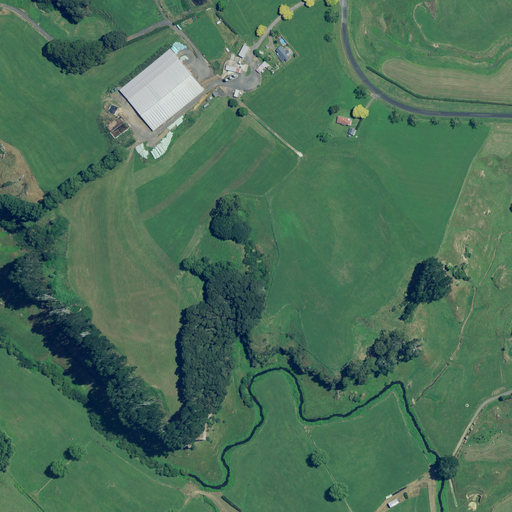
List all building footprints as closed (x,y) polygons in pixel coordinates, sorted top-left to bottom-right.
[(250,48),(245,45),(240,55),(245,58),(250,48)] [(287,52),(282,46),(277,50),(281,56),(279,57),(283,62),(286,59),(287,61),(291,58),(290,56),(294,53),(290,49),(287,52)] [(204,90),(179,59),(129,100),(154,131),(204,90)] [(273,68),(266,61),(263,63),(264,64),(257,70),(260,73),(267,67),(271,70),(273,68)] [(349,118),(338,117),(337,123),(342,124),(351,126),(352,121),(349,121),(349,118)] [(400,503),(397,499),(389,504),(392,508),(400,503)]
